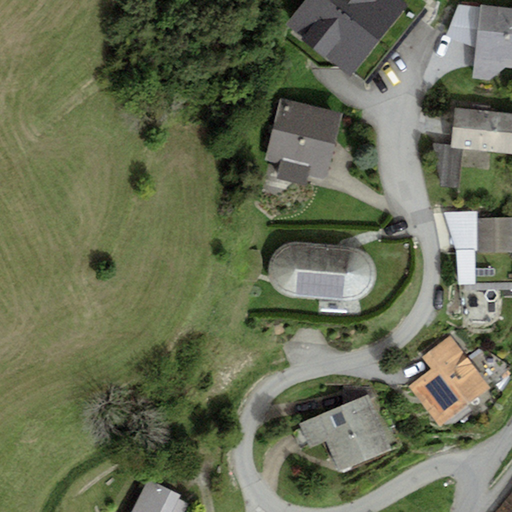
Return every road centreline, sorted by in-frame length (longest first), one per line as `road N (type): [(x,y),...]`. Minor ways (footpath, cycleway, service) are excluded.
road 1 (residential): [(422,38),(403,126),(430,285),(397,339),(279,382),(254,407),(240,447),(244,473),(279,511)]
road 2 (residential): [(356,511),(431,469),(487,460)]
